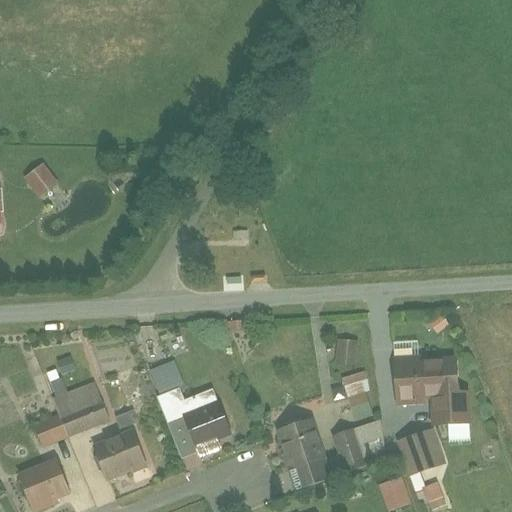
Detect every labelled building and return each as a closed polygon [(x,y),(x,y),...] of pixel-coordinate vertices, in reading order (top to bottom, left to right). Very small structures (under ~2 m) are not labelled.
[(62,187),(44,166),(27,181),(45,202),(62,187)] [(435,330),(443,340),(455,330),(448,320),(435,330)] [(360,346),(343,344),(340,366),(357,368),(360,346)] [(59,362),(62,377),(77,374),(73,358),(59,362)] [(403,409),(440,409),(441,433),(472,433),(471,407),(472,407),(472,401),(472,395),(471,395),(471,364),(402,365),(403,409)] [(179,366),(154,375),(162,398),(187,389),(179,366)] [(344,376),(354,420),(376,415),(366,371),(344,376)] [(224,408),(189,419),(202,456),(236,444),(224,408)] [(61,419),(38,427),(47,451),(69,443),(61,419)] [(188,423),(172,428),(184,465),(200,460),(188,423)] [(322,423),(279,436),(298,498),(341,486),(322,423)] [(435,428),(399,439),(418,501),(427,498),(431,511),(447,506),(437,473),(448,469),(435,428)] [(135,434),(98,449),(115,487),(152,471),(135,434)] [(357,434),(338,440),(351,478),(370,471),(357,434)] [(57,462),(23,478),(38,511),(54,511),(75,503),(57,462)] [(388,511),(413,503),(403,476),(379,485),(388,511)]
